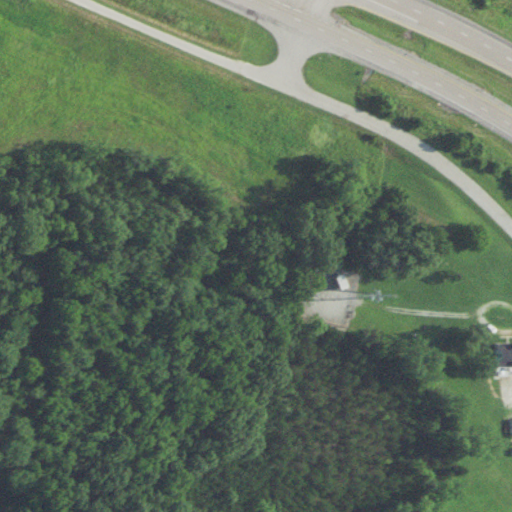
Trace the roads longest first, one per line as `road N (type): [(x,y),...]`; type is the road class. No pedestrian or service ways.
road 1 (residential): [(511,225),(395,132),(78,0)]
road 2 (trunk): [(244,0),(418,72),(511,126)]
road 3 (trunk): [(511,58),(393,0)]
